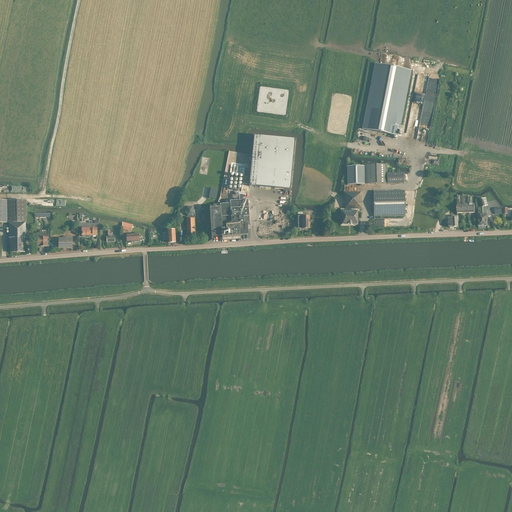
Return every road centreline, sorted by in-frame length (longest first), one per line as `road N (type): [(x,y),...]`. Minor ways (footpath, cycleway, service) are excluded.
road 1 (tertiary): [(144,248),(511,230)]
road 2 (unclassified): [(146,289),(511,275)]
road 3 (unclassified): [(0,305),(146,289)]
road 4 (tertiary): [(0,259),(144,248)]
